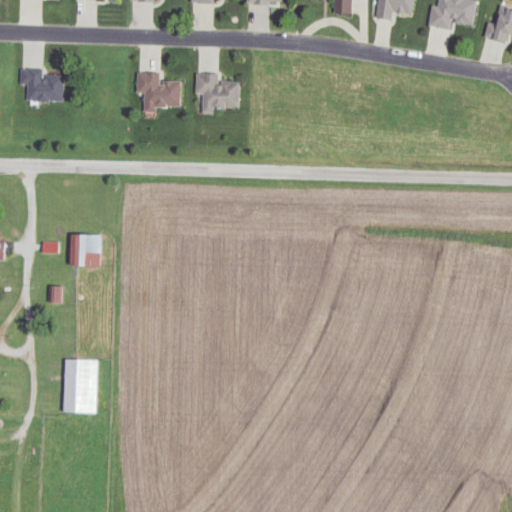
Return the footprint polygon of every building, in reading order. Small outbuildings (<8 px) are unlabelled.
[(353,14),(352,0),(335,0),(336,13),(353,14)] [(393,19),(394,13),(414,14),(414,0),(380,0),(379,18),(393,19)] [(453,29),(454,22),(475,25),(477,0),(439,0),(439,6),(433,5),(431,26),(453,29)] [(486,37),(510,44),(511,37),(511,6),(502,4),(496,23),(490,22),(486,37)] [(45,67),(21,67),(21,83),(29,83),(29,101),(64,101),(64,73),(45,73),(45,67)] [(161,80),(161,72),(138,72),(138,92),(145,92),(145,110),(181,110),(181,80),(161,80)] [(220,73),(196,73),(196,93),(203,93),(203,111),(240,111),(240,81),(220,81),(220,73)] [(70,265),(101,265),(101,234),(70,234),(70,265)] [(64,286),(51,286),(50,302),(63,303),(64,286)] [(51,328),(78,328),(78,314),(51,314),(51,328)] [(64,412),(98,413),(99,359),(65,358),(64,412)]
